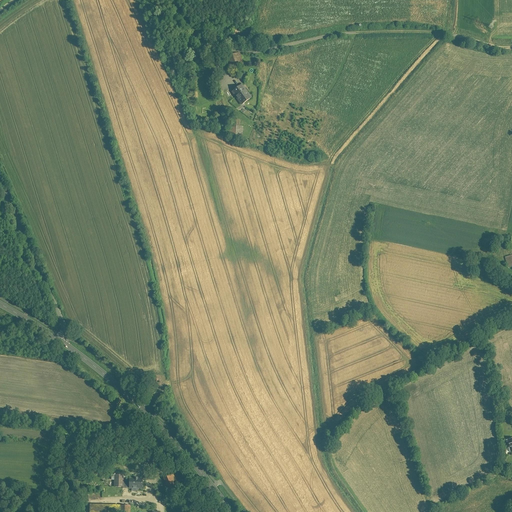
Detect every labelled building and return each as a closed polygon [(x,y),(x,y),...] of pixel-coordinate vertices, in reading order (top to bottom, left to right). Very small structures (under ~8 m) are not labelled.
[(236,68),(244,65),(240,52),(232,55),(236,68)] [(242,105),(252,97),(242,84),(232,92),(242,105)] [(115,477),(116,488),(124,488),(124,476),(115,477)] [(128,479),(129,488),(142,488),(142,478),(128,479)] [(173,478),(164,482),(170,494),(179,490),(173,478)]
